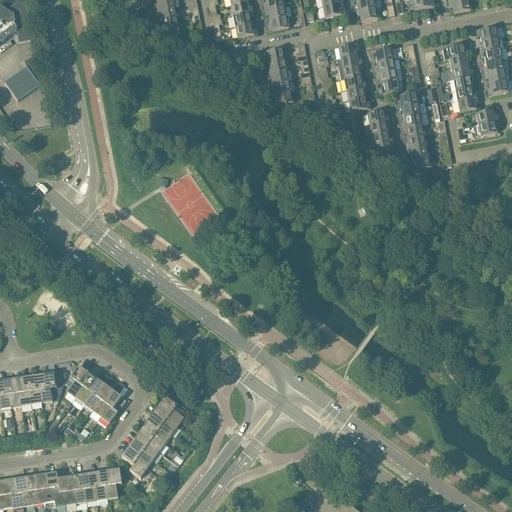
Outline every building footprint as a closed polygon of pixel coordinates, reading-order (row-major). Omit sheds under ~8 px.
[(0,45),(15,35),(16,34),(19,45),(34,42),(25,1),(23,0),(5,13),(0,9),(0,45)] [(156,14),(175,10),(173,0),(165,0),(156,2),(157,7),(155,8),(156,14)] [(217,0),(214,1),(207,2),(209,8),(215,7),(218,6),(217,0)] [(229,0),(231,8),(248,5),(247,0),(249,0),(229,0)] [(282,0),(274,0),(265,2),(266,6),(263,7),(264,13),(284,9),(282,0)] [(320,0),(323,10),(342,6),(341,0),(340,0),(338,0),(320,0)] [(358,8),(355,8),(356,14),(376,10),(373,0),(372,0),(357,3),(358,8)] [(430,3),(429,0),(422,0),(412,2),(415,13),(434,10),(433,3),(430,3)] [(479,0),(481,11),(488,10),(485,0),(479,0)] [(471,13),(469,2),(449,6),(450,12),(453,11),(454,16),(471,13)] [(402,4),(395,5),(398,17),(404,16),(402,4)] [(249,10),(248,5),(231,8),(233,19),(253,15),(252,9),(249,10)] [(340,12),(343,12),(342,6),(323,10),(325,21),(342,18),(340,12)] [(386,8),(389,20),(395,18),(393,7),(386,8)] [(284,9),(264,13),(265,19),(268,18),(269,23),(286,20),(284,9)] [(175,10),(156,14),(157,20),(160,19),(161,24),(177,21),(175,10)] [(378,22),(376,10),(356,14),(357,20),(360,20),(361,25),(378,22)] [(312,12),(305,13),(308,24),(314,23),(312,12)] [(233,19),(235,30),(252,27),(251,22),(254,21),(253,15),(233,19)] [(305,28),(303,17),(299,17),(297,18),(299,29),(305,28)] [(269,23),(270,28),(267,28),(269,35),(288,31),(286,20),(269,23)] [(179,31),(177,21),(161,24),(161,28),(158,29),(160,35),(179,31)] [(257,37),(256,30),(253,31),(252,27),(235,30),(237,41),(257,37)] [(478,40),(480,40),(481,44),(498,41),(496,30),(476,34),(478,40)] [(164,40),(165,45),(182,42),(179,31),(160,35),(161,41),(164,40)] [(482,49),(479,50),(480,55),(500,52),(503,51),(501,40),(498,41),(481,44),(482,49)] [(359,53),(358,46),(334,51),(336,62),(357,58),(356,54),(359,53)] [(444,63),(449,62),(469,58),(468,52),(465,52),(464,47),(442,52),(444,63)] [(396,50),(372,55),(372,58),(373,61),(376,61),(377,65),(394,62),(398,61),(396,50)] [(285,62),(282,51),(263,55),(264,62),(267,61),(268,66),(285,62)] [(502,62),(500,52),(480,55),(482,61),(485,61),(486,65),(502,62)] [(357,58),(336,62),(339,73),(362,68),(361,62),(358,63),(357,58)] [(470,64),(469,58),(449,62),(451,72),(468,69),(467,64),(470,64)] [(42,80),(38,60),(24,63),(26,68),(26,70),(4,85),(17,104),(40,88),(36,83),(41,80),(42,80)] [(285,62),(268,66),(269,70),(266,71),(267,77),(287,73),(285,62)] [(375,71),(376,77),(396,73),(394,62),(377,65),(378,70),(375,71)] [(485,77),(504,73),(502,62),(486,65),(486,70),(483,71),(485,77)] [(361,79),(360,75),(363,74),(362,68),(339,73),(341,83),(361,79)] [(451,72),(446,73),(448,84),(449,83),(453,83),(473,79),(472,73),(469,73),(468,69),(451,72)] [(377,82),(380,82),(381,87),(398,83),(401,83),(399,72),(396,73),(376,77),(377,82)] [(507,72),(504,73),(485,77),(486,82),(489,82),(490,87),(507,83),(510,83),(507,72)] [(271,82),(272,87),(289,84),(287,73),(267,77),(268,83),(271,82)] [(362,84),(361,79),(341,83),(339,84),(341,94),(347,93),(366,90),(365,83),(362,84)] [(453,83),(449,83),(451,94),(455,93),(472,90),(471,85),(474,85),(473,79),(453,83)] [(398,83),(381,87),(382,91),(379,92),(380,98),(403,94),(401,83),(398,83)] [(507,83),(490,87),(491,91),(487,92),(489,98),(509,94),(507,83)] [(289,84),(272,87),(273,91),(270,92),(271,98),(291,94),(289,84)] [(307,97),(305,97),(306,103),(315,101),(312,90),(306,91),(307,97)] [(364,96),(368,95),(366,90),(347,93),(349,104),(365,101),(364,96)] [(455,93),(457,104),(477,100),(476,94),(473,95),(472,90),(455,93)] [(430,104),(436,103),(434,92),(427,93),(430,104)] [(291,94),(271,98),(272,104),(275,103),(276,109),(281,108),(282,114),(294,111),(291,94)] [(399,110),(418,106),(416,95),(399,98),(400,104),(397,104),(399,110)] [(477,100),(457,104),(460,115),(476,112),(475,107),(478,106),(477,100)] [(366,105),(365,101),(349,104),(351,115),(371,111),(369,105),(366,105)] [(420,117),(418,106),(399,110),(400,116),(403,115),(404,120),(420,117)] [(446,106),(440,107),(442,118),(448,117),(446,106)] [(367,116),(369,127),(389,123),(388,117),(385,118),(384,113),(367,116)] [(476,116),(478,127),(498,123),(497,118),(494,118),(493,113),(476,116)] [(420,117),(404,120),(405,125),(402,125),(403,131),(422,127),(420,117)] [(390,129),(389,123),(369,127),(371,138),(388,135),(387,130),(390,129)] [(499,130),(498,123),(478,127),(473,128),(476,139),(497,135),(496,130),(499,130)] [(424,138),(422,127),(403,131),(404,137),(407,137),(408,141),(424,138)] [(463,130),(457,131),(459,143),(468,141),(467,135),(464,136),(463,130)] [(392,138),(389,139),(388,135),(368,139),(370,149),(373,149),(393,145),(392,138)] [(424,138),(408,141),(409,146),(406,147),(407,152),(426,149),(424,138)] [(392,156),(391,151),(394,150),(393,145),(373,149),(370,149),(368,150),(370,161),(392,156)] [(408,158),(411,158),(412,162),(428,159),(433,158),(431,148),(426,149),(407,152),(408,158)] [(411,174),(414,174),(431,170),(428,159),(412,162),(413,167),(410,168),(411,174)] [(155,357),(151,364),(157,368),(161,362),(155,357)] [(67,395),(76,401),(84,390),(79,387),(88,375),(79,368),(65,387),(70,391),(67,395)] [(67,374),(61,372),(59,379),(65,381),(67,374)] [(40,393),(42,404),(42,406),(53,404),(51,391),(57,390),(54,375),(43,377),(46,392),(40,393)] [(76,401),(72,406),(80,412),(84,407),(92,396),(87,393),(96,381),(88,375),(79,387),(84,390),(76,401)] [(29,394),(31,408),(42,406),(42,404),(40,393),(46,392),(43,377),(33,379),(35,393),(29,394)] [(19,396),(20,404),(21,409),(31,408),(29,394),(35,393),(33,379),(23,380),(25,395),(19,396)] [(21,409),(20,404),(19,396),(25,395),(23,380),(12,382),(14,397),(8,398),(10,411),(21,409)] [(87,393),(92,396),(84,407),(93,413),(99,404),(101,402),(96,399),(104,387),(96,381),(87,393)] [(4,398),(0,398),(0,412),(0,413),(10,411),(9,404),(8,398),(14,397),(12,382),(6,383),(2,384),(4,398)] [(101,402),(99,404),(93,413),(101,419),(109,408),(104,405),(113,393),(104,387),(96,399),(101,402)] [(101,420),(97,425),(105,431),(109,425),(110,426),(118,414),(126,403),(122,400),(113,393),(105,404),(104,405),(109,408),(101,419),(101,420)] [(162,404),(159,408),(170,417),(167,422),(178,430),(185,421),(182,419),(185,414),(177,408),(172,404),(165,400),(162,404)] [(172,438),(178,430),(167,422),(170,417),(159,408),(153,417),(164,425),(161,430),(172,438)] [(166,447),(172,438),(161,430),(164,425),(153,417),(146,425),(158,434),(155,439),(166,447)] [(160,455),(166,447),(155,439),(158,434),(146,425),(140,433),(152,442),(148,447),(160,455)] [(84,431),(81,435),(78,433),(75,437),(83,443),(89,434),(84,431)] [(154,464),(160,455),(148,447),(152,442),(140,433),(134,442),(146,450),(142,455),(154,464)] [(147,472),(154,464),(142,455),(146,450),(134,442),(128,450),(140,459),(136,464),(147,472)] [(141,480),(147,472),(136,464),(140,459),(128,450),(121,459),(133,467),(130,472),(141,480)] [(119,472),(108,473),(111,488),(105,488),(107,502),(118,500),(116,487),(121,486),(119,472)] [(100,489),(95,490),(97,504),(97,508),(108,506),(107,502),(105,488),(111,488),(108,473),(98,475),(100,489)] [(49,491),(43,492),(44,506),(45,510),(55,508),(54,496),(60,495),(57,481),(57,475),(46,477),(49,491)] [(100,489),(98,475),(88,477),(90,491),(84,492),(86,505),(97,504),(95,490),(100,489)] [(32,494),(34,507),(44,506),(42,492),(49,491),(46,477),(36,479),(38,493),(32,494)] [(90,491),(88,477),(78,478),(80,492),(74,493),(76,507),(86,505),(84,492),(90,491)] [(80,492),(78,478),(68,480),(69,494),(64,495),(66,508),(76,507),(74,493),(80,492)] [(298,488),(302,483),(296,478),(292,483),(298,488)] [(21,496),(23,509),(34,507),(32,494),(38,493),(36,479),(25,480),(27,495),(21,496)] [(25,480),(14,482),(17,496),(11,497),(13,511),(23,509),(21,496),(27,495),(25,480)] [(69,494),(68,480),(57,481),(60,495),(54,496),(55,508),(55,510),(66,508),(64,495),(69,494)] [(2,511),(4,511),(13,511),(11,497),(17,496),(14,482),(4,484),(6,498),(0,499),(2,511)]
